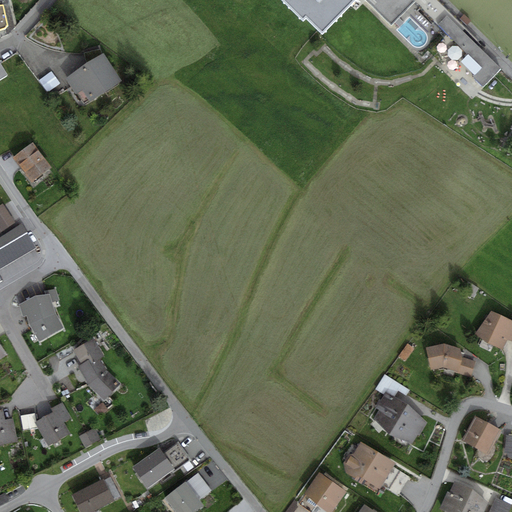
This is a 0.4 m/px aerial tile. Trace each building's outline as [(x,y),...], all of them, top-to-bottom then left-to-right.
[(282,0),(304,21),(307,18),(323,33),(355,0),(282,0)] [(411,0),(367,0),(389,23),(412,1),(411,0)] [(483,86),(501,67),(447,15),(437,25),(481,68),(473,76),(483,86)] [(103,53),(65,78),(75,93),(82,89),(90,101),(121,80),(103,53)] [(51,71),(39,80),(48,92),(60,83),(51,71)] [(33,142),(12,157),(31,182),(51,167),(33,142)] [(2,204),(0,204),(0,231),(1,232),(15,222),(2,204)] [(22,224),(0,237),(0,269),(36,247),(22,224)] [(59,300),(55,288),(44,291),(45,294),(35,295),(19,304),(22,317),(26,315),(29,325),(39,341),(63,327),(55,313),(52,302),(59,300)] [(511,320),(491,310),(475,334),(503,349),(508,339),(511,340),(511,320)] [(73,350),(82,364),(78,366),(88,385),(104,400),(120,383),(108,371),(99,358),(104,355),(93,338),(73,350)] [(414,348),(407,343),(398,356),(405,361),(414,348)] [(444,343),(426,347),(431,369),(443,367),(454,370),(454,372),(470,377),(476,361),(462,357),(460,349),(444,343)] [(374,419),(389,434),(412,443),(417,434),(420,435),(427,422),(407,404),(386,391),(376,407),(379,410),(374,419)] [(70,433),(64,422),(71,418),(62,402),(51,408),(53,411),(35,421),(48,445),(70,433)] [(0,409),(0,445),(18,441),(13,418),(5,420),(3,409),(0,409)] [(501,430),(475,416),(462,440),(488,454),(501,430)] [(94,428),(79,436),(85,448),(100,439),(94,428)] [(511,435),(506,435),(503,452),(508,452),(507,457),(511,457),(511,435)] [(395,463),(360,442),(354,453),(349,454),(343,463),(345,472),(354,478),(359,477),(380,488),(395,463)] [(159,447),(132,467),(147,487),(169,471),(171,473),(190,459),(177,443),(164,453),(159,447)] [(198,472),(165,498),(175,511),(194,511),(203,505),(199,500),(211,490),(198,472)] [(330,511),(346,492),(320,472),(304,493),(329,511),(330,511)] [(104,478),(72,494),(80,511),(90,511),(115,500),(114,499),(120,496),(110,476),(104,479),(104,478)] [(439,508),(448,511),(483,511),(488,502),(472,489),(454,481),(449,492),(447,491),(439,508)] [(5,494),(0,496),(0,506),(9,501),(5,494)] [(508,511),(511,505),(511,504),(496,497),(488,511),(508,511)]
